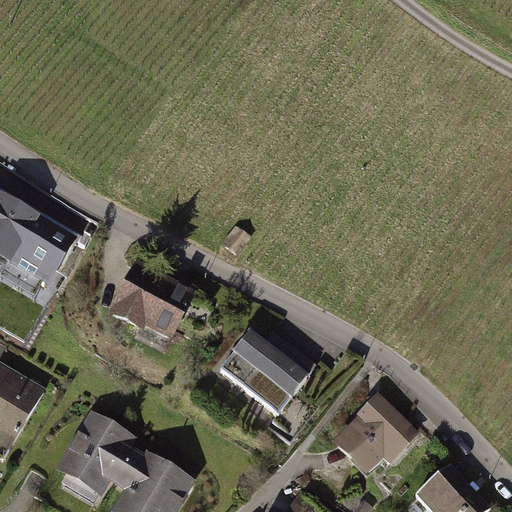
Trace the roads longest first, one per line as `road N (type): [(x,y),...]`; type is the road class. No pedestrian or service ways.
road 1 (residential): [(0,142),(127,222),(397,367),(511,485)]
road 2 (track): [(511,70),(404,0)]
